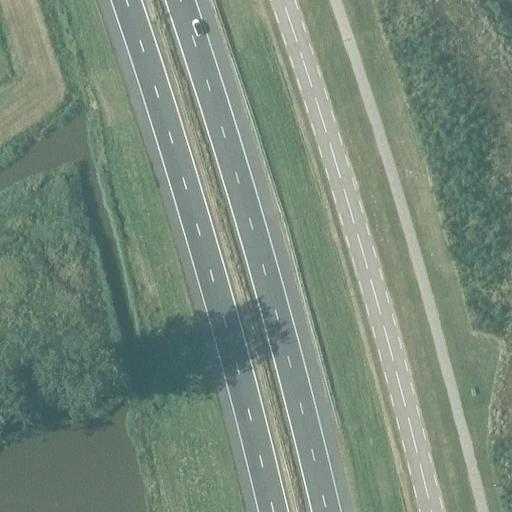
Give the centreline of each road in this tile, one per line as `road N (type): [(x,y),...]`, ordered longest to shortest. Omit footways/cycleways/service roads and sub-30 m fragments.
road 1 (motorway): [(124,0),(206,259),(273,511)]
road 2 (tertiary): [(430,511),(281,0)]
road 3 (motorway): [(326,511),(277,313),(178,0)]
